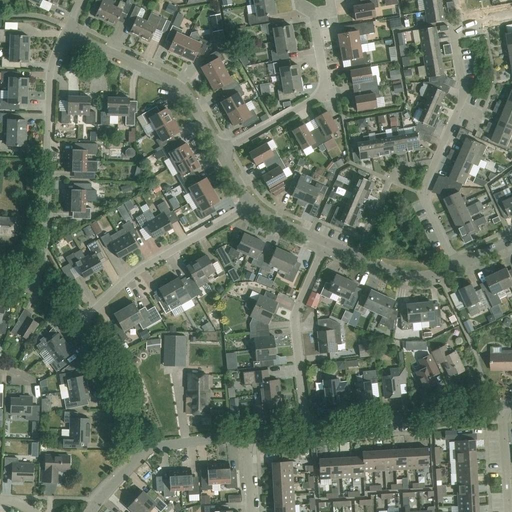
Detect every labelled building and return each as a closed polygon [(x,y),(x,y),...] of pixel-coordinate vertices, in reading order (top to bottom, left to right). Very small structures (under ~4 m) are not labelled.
[(94,17),(104,22),(112,6),(114,2),(109,0),(95,0),(95,2),(100,4),(94,17)] [(117,9),(112,6),(104,22),(115,27),(120,14),(126,16),(133,0),(126,0),(125,4),(120,2),(117,9)] [(376,0),(363,0),(364,5),(352,7),(355,21),(375,17),(373,9),(378,8),(376,0)] [(422,0),(425,12),(441,9),(439,0),(422,0)] [(272,2),(254,5),(255,13),(246,15),(248,25),(264,23),(263,17),(275,15),(272,2)] [(129,33),(139,38),(146,22),(140,20),(143,13),(143,10),(135,6),(129,18),(135,20),(129,33)] [(441,9),(425,12),(427,24),(443,21),(441,9)] [(147,23),(146,22),(139,38),(149,43),(155,30),(160,32),(166,21),(151,14),(147,23)] [(182,16),(177,14),(172,26),(178,29),(183,18),(182,17),(182,16)] [(223,30),(220,15),(209,17),(212,32),(223,30)] [(274,42),(293,39),(291,26),(279,28),(278,22),(265,24),(267,35),(273,34),(274,42)] [(337,35),(339,48),(359,45),(358,36),(373,34),(372,24),(366,25),(366,23),(348,26),(349,33),(337,35)] [(180,57),(188,39),(180,35),(182,31),(172,26),(166,38),(172,41),(167,51),(180,57)] [(418,30),(420,43),(437,40),(434,27),(418,30)] [(9,49),(28,50),(28,37),(16,37),(17,31),(0,30),(0,40),(9,41),(9,49)] [(415,31),(408,33),(410,41),(417,40),(415,31)] [(196,42),(188,39),(180,57),(192,63),(197,52),(203,55),(208,43),(198,38),(196,42)] [(224,39),(214,41),(214,47),(224,40),(224,39)] [(293,39),(274,42),(276,50),(270,51),(272,62),(284,60),(283,54),(295,52),(293,39)] [(439,52),(437,40),(420,43),(422,54),(439,52)] [(359,45),(339,48),(342,62),(353,60),(354,66),(367,64),(365,53),(361,53),(359,45)] [(28,50),(9,49),(9,58),(1,57),(1,68),(15,69),(16,63),(28,63),(28,50)] [(207,80),(224,70),(220,62),(224,60),(218,50),(207,56),(210,62),(200,68),(207,80)] [(424,66),(441,63),(439,52),(422,54),(424,66)] [(281,82),(300,78),(297,66),(286,68),(285,62),(272,64),(274,75),(280,74),(281,82)] [(443,75),(441,63),(424,66),(426,79),(439,76),(439,78),(437,82),(442,84),(445,77),(445,75),(443,75)] [(363,83),(364,89),(377,87),(375,76),(371,77),(369,68),(349,71),(352,85),(363,83)] [(224,70),(207,80),(213,92),(224,86),(227,92),(238,85),(233,75),(229,78),(224,70)] [(8,91),(27,92),(27,79),(15,79),(15,73),(0,72),(0,83),(8,83),(8,91)] [(302,91),(300,78),(281,82),(282,90),(277,91),(278,101),(291,99),(290,93),(302,91)] [(439,104),(444,93),(447,94),(450,87),(442,84),(437,82),(424,83),(419,92),(421,97),(423,98),(427,100),(427,99),(439,104)] [(238,85),(227,92),(230,97),(220,103),(226,115),(244,105),(240,97),(244,95),(238,85)] [(377,87),(364,89),(365,96),(354,98),(356,111),(376,108),(375,99),(379,98),(377,87)] [(387,97),(396,96),(396,88),(387,89),(387,97)] [(26,105),(27,92),(8,91),(8,100),(0,99),(0,110),(14,111),(14,105),(26,105)] [(70,115),(78,115),(78,97),(67,97),(67,112),(61,111),(61,124),(70,124),(70,115)] [(78,97),(78,115),(86,115),(85,125),(94,125),(95,112),(89,112),(89,98),(78,97)] [(117,116),(118,98),(107,98),(106,113),(100,113),(100,125),(109,126),(109,116),(117,116)] [(129,99),(118,98),(117,116),(125,117),(125,126),(134,126),(134,114),(128,113),(129,99)] [(255,100),(258,107),(263,105),(259,98),(255,100)] [(422,111),(438,117),(443,106),(439,104),(427,99),(427,100),(425,105),(419,103),(417,109),(422,111)] [(495,107),(511,114),(511,102),(508,101),(505,106),(497,103),(495,107)] [(248,112),(244,105),(226,115),(233,127),(243,121),(247,127),(258,120),(252,110),(248,112)] [(511,126),(511,114),(495,107),(493,112),(502,115),(499,121),(511,126)] [(155,131),(172,121),(166,109),(155,115),(152,109),(141,115),(147,125),(150,123),(155,131)] [(412,134),(416,133),(416,135),(418,135),(420,131),(432,136),(435,129),(433,128),(438,117),(422,111),(412,134)] [(315,133),(322,144),(323,144),(327,152),(336,147),(330,135),(337,130),(327,112),(314,118),(321,130),(315,133)] [(7,133),(25,134),(26,121),(14,121),(14,115),(0,114),(0,124),(7,125),(7,133)] [(155,140),(161,150),(172,144),(169,138),(179,132),(172,121),(155,131),(159,138),(155,140)] [(511,137),(511,134),(511,126),(499,121),(497,126),(489,122),(487,127),(511,137)] [(322,144),(315,133),(310,136),(303,125),(291,132),(302,150),(310,146),(312,150),(322,144)] [(395,154),(407,152),(404,135),(398,136),(396,127),(390,128),(392,137),(395,154)] [(511,137),(487,127),(485,132),(493,135),(491,141),(507,148),(511,137)] [(465,143),(462,148),(482,157),(487,147),(467,138),(469,132),(460,128),(456,139),(465,143)] [(404,135),(407,152),(419,150),(418,141),(421,141),(429,144),(432,136),(420,131),(418,135),(416,135),(416,133),(412,134),(404,135)] [(25,134),(7,133),(6,142),(0,141),(0,152),(13,152),(13,146),(25,147),(25,134)] [(379,134),(383,156),(395,154),(392,137),(386,138),(385,133),(379,134)] [(371,158),(383,156),(379,134),(374,135),(375,140),(369,141),(368,141),(371,158)] [(268,141),(265,135),(256,140),(260,146),(268,141)] [(359,160),(371,158),(368,141),(369,141),(368,136),(362,137),(363,142),(356,144),(359,160)] [(67,150),(66,161),(86,162),(86,155),(97,155),(97,144),(79,144),(79,151),(67,150)] [(170,158),(175,165),(192,155),(185,144),(175,149),(172,144),(161,150),(166,160),(170,158)] [(265,160),(268,165),(280,159),(274,149),(270,152),(266,144),(248,154),(255,166),(265,160)] [(449,154),(473,165),(473,164),(478,166),(481,159),(484,161),(485,158),(482,157),(462,148),(460,153),(451,149),(449,154)] [(456,162),(454,168),(469,175),(473,165),(449,154),(447,159),(456,162)] [(192,155),(175,165),(179,173),(175,175),(180,185),(192,179),(189,173),(199,167),(192,155)] [(283,161),(287,167),(291,164),(287,157),(283,161)] [(299,166),(311,171),(314,163),(303,158),(299,166)] [(280,159),(268,165),(272,171),(261,177),(268,189),(286,179),(281,171),(285,169),(280,159)] [(343,165),(340,160),(333,164),(336,170),(343,165)] [(97,162),(86,162),(66,161),(66,172),(79,172),(78,179),(94,180),(94,172),(96,172),(97,162)] [(136,175),(146,179),(150,170),(140,167),(136,175)] [(449,186),(461,188),(463,184),(464,185),(469,175),(454,168),(449,178),(452,180),(449,186)] [(295,204),(300,205),(308,186),(303,183),(305,178),(300,175),(299,177),(294,174),(286,192),(291,195),(291,196),(297,199),(295,204)] [(350,181),(348,186),(369,195),(374,184),(358,177),(355,184),(350,181)] [(192,179),(180,185),(186,195),(190,193),(194,200),(212,190),(205,178),(195,184),(192,179)] [(308,186),(300,205),(304,207),(306,203),(312,206),(313,204),(318,207),(327,188),(316,183),(314,188),(308,186)] [(65,190),(65,201),(85,202),(85,195),(90,195),(91,184),(78,184),(78,191),(65,190)] [(132,191),(130,184),(121,187),(123,194),(132,191)] [(161,190),(158,185),(152,188),(155,193),(161,190)] [(364,206),(369,195),(348,186),(346,191),(351,194),(349,199),(348,200),(364,206)] [(461,188),(449,186),(446,193),(442,194),(444,199),(449,209),(464,202),(464,203),(467,201),(465,197),(462,198),(459,192),(461,188)] [(218,202),(212,190),(194,200),(199,208),(195,210),(200,220),(212,214),(208,208),(218,202)] [(505,220),(511,216),(511,196),(511,195),(506,197),(503,191),(493,195),(505,220)] [(344,211),(359,217),(364,206),(348,200),(349,199),(343,197),(341,202),(346,205),(344,211)] [(141,198),(136,206),(142,210),(148,203),(141,198)] [(85,202),(65,201),(65,212),(78,212),(77,219),(90,220),(90,209),(85,209),(85,202)] [(154,218),(163,234),(172,228),(165,216),(170,213),(164,202),(156,206),(161,214),(154,218)] [(449,209),(453,219),(477,208),(475,204),(466,208),(464,203),(464,202),(449,209)] [(354,229),(359,217),(344,211),(336,207),(329,224),(337,228),(339,222),(354,229)] [(477,208),(453,219),(458,229),(484,217),(473,222),(470,216),(479,212),(477,208)] [(182,209),(177,212),(181,218),(186,215),(182,209)] [(330,214),(323,211),(320,219),(327,222),(330,214)] [(163,234),(154,218),(147,222),(142,214),(134,218),(141,229),(146,227),(153,239),(163,234)] [(484,217),(458,229),(465,244),(473,240),(470,236),(480,231),(478,226),(486,222),(484,217)] [(0,235),(13,236),(14,219),(0,218),(0,235)] [(104,222),(110,232),(117,228),(111,218),(104,222)] [(96,222),(90,225),(95,235),(102,232),(96,222)] [(126,234),(119,238),(128,254),(137,248),(130,235),(135,233),(129,222),(121,226),(126,234)] [(94,234),(89,226),(83,229),(88,238),(94,234)] [(128,254),(119,238),(116,233),(109,237),(107,234),(100,238),(106,249),(111,246),(118,259),(128,254)] [(239,253),(246,256),(254,239),(243,234),(238,244),(233,242),(227,255),(233,257),(237,259),(239,253)] [(250,265),(260,269),(265,256),(260,254),(264,244),(254,239),(246,256),(253,259),(250,265)] [(84,258),(93,273),(103,268),(95,255),(100,252),(94,241),(86,246),(91,254),(84,258)] [(271,267),(278,270),(286,253),(275,248),(271,258),(265,256),(260,269),(269,273),(271,267)] [(93,273),(84,258),(77,262),(73,253),(65,258),(71,269),(76,266),(83,279),(93,273)] [(297,258),(286,253),(278,270),(285,273),(282,279),(292,283),(297,270),(292,268),(297,258)] [(196,261),(205,277),(215,271),(219,277),(223,274),(216,262),(211,265),(206,255),(196,261)] [(208,283),(205,277),(196,261),(185,267),(191,277),(186,280),(189,285),(184,288),(178,278),(168,284),(180,306),(201,294),(198,289),(208,283)] [(233,267),(237,277),(243,274),(239,264),(233,267)] [(507,268),(496,273),(504,290),(511,287),(511,288),(511,278),(511,279),(507,268)] [(248,272),(245,279),(252,282),(255,276),(248,272)] [(497,293),(504,290),(496,273),(485,278),(490,289),(485,291),(493,308),(502,303),(497,293)] [(331,293),(338,297),(346,280),(335,275),(330,285),(325,283),(319,295),(321,296),(329,300),(331,293)] [(346,280),(338,297),(345,300),(342,306),(352,310),(357,297),(352,295),(356,284),(346,280)] [(168,284),(158,290),(163,299),(158,302),(165,314),(180,306),(168,284)] [(475,292),(472,285),(460,291),(468,308),(475,304),(479,312),(490,307),(481,289),(475,292)] [(294,291),(288,288),(285,294),(291,296),(294,291)] [(374,313),(382,296),(370,291),(367,298),(360,295),(353,311),(364,315),(366,310),(374,313)] [(246,303),(272,314),(277,303),(274,302),(277,297),(265,292),(263,297),(259,295),(256,301),(248,298),(246,303)] [(312,292),(306,305),(315,309),(321,296),(319,295),(312,292)] [(382,296),(374,313),(382,317),(378,324),(394,331),(397,312),(390,309),(394,301),(382,296)] [(418,304),(420,322),(428,321),(429,328),(441,327),(439,310),(432,310),(431,302),(418,304)] [(255,332),(268,331),(267,325),(272,314),(246,303),(244,307),(252,310),(249,317),(257,320),(255,326),(255,332)] [(133,304),(123,309),(133,326),(138,323),(142,330),(161,320),(154,307),(139,315),(133,304)] [(290,319),(294,311),(280,304),(275,312),(290,319)] [(412,323),(420,322),(418,304),(405,305),(406,313),(399,314),(401,331),(412,329),(412,323)] [(133,326),(123,309),(113,315),(120,326),(115,329),(122,341),(127,338),(124,334),(129,331),(127,329),(133,326)] [(30,314),(23,310),(17,320),(18,321),(10,333),(16,337),(18,334),(27,340),(25,342),(26,343),(37,324),(27,318),(30,314)] [(338,324),(327,319),(327,325),(328,331),(317,332),(319,353),(336,352),(335,344),(340,344),(339,330),(340,330),(339,324),(338,324)] [(467,336),(476,332),(472,320),(462,324),(467,336)] [(213,328),(208,323),(203,327),(209,332),(213,328)] [(268,331),(255,332),(256,332),(249,333),(250,339),(253,339),(254,350),(274,348),(273,336),(269,337),(268,331)] [(45,349),(50,355),(66,343),(58,333),(49,341),(45,336),(34,344),(41,352),(45,349)] [(164,337),(163,367),(185,367),(186,337),(164,337)] [(369,346),(374,357),(390,350),(385,339),(369,346)] [(163,341),(151,340),(151,349),(163,349),(163,341)] [(73,352),(66,343),(50,355),(54,360),(49,364),(56,372),(67,364),(63,359),(73,352)] [(274,348),(254,350),(256,362),(252,362),(253,368),(273,366),(273,360),(276,360),(274,348)] [(445,357),(440,348),(431,353),(436,364),(442,362),(449,376),(456,373),(457,374),(464,371),(455,352),(445,357)] [(511,350),(510,351),(510,355),(491,355),(491,370),(511,369),(511,350)] [(417,375),(413,377),(415,381),(419,379),(424,390),(436,384),(431,375),(437,373),(429,356),(419,361),(423,370),(416,373),(417,375)] [(405,383),(404,369),(390,370),(390,376),(382,377),(385,399),(399,397),(398,384),(405,383)] [(259,396),(280,394),(278,380),(268,382),(267,371),(243,373),(244,385),(252,385),(252,387),(253,388),(258,388),(259,396)] [(377,383),(375,371),(362,372),(363,383),(355,384),(357,402),(372,400),(370,384),(377,383)] [(66,384),(67,391),(87,387),(85,376),(73,378),(72,372),(58,375),(60,385),(66,384)] [(207,375),(188,375),(187,390),(186,390),(186,414),(207,415),(208,391),(206,391),(207,375)] [(339,383),(338,380),(322,381),(325,405),(338,404),(337,398),(348,397),(347,382),(339,383)] [(87,387),(67,391),(69,398),(63,399),(65,410),(78,407),(77,401),(89,399),(87,387)] [(281,406),(280,394),(259,396),(260,405),(254,406),(255,418),(269,417),(268,408),(281,406)] [(31,398),(24,397),(24,399),(10,399),(10,415),(25,415),(25,420),(38,421),(38,407),(31,406),(31,398)] [(42,399),(42,413),(51,411),(49,398),(42,399)] [(69,430),(89,431),(89,419),(77,419),(77,413),(64,412),(63,423),(69,423),(69,430)] [(88,442),(89,431),(69,430),(69,437),(63,437),(63,448),(76,448),(76,442),(88,442)] [(455,453),(475,452),(474,440),(454,441),(455,453)] [(439,449),(438,448),(434,448),(434,460),(439,460),(439,453),(442,453),(442,449),(439,449)] [(417,469),(416,449),(405,450),(406,470),(417,469)] [(416,449),(417,469),(428,468),(427,449),(416,449)] [(405,450),(394,451),(395,470),(406,470),(405,450)] [(384,471),(383,451),(373,452),(374,472),(384,471)] [(395,470),(394,451),(383,451),(384,471),(395,470)] [(352,478),(363,477),(362,452),(361,453),(362,457),(351,458),(352,478)] [(373,452),(362,452),(363,477),(363,472),(374,472),(373,452)] [(475,463),(475,452),(455,453),(455,464),(475,463)] [(69,456),(45,456),(44,471),(45,471),(45,483),(56,483),(57,471),(69,471),(69,456)] [(17,459),(4,458),(4,472),(11,473),(11,482),(19,482),(19,480),(32,480),(33,464),(17,464),(17,459)] [(352,478),(351,458),(340,459),(341,478),(352,478)] [(319,480),(330,479),(329,459),(318,460),(319,480)] [(340,459),(329,459),(330,479),(341,478),(340,459)] [(272,474),(296,473),(296,469),(292,469),(291,462),(271,463),(272,474)] [(476,473),(475,463),(455,464),(456,474),(476,473)] [(228,464),(217,465),(219,485),(226,484),(226,489),(237,488),(235,471),(229,472),(228,464)] [(219,491),(219,485),(217,465),(206,465),(207,478),(200,478),(201,491),(212,490),(212,492),(219,491)] [(173,491),(181,491),(179,471),(168,472),(169,485),(162,485),(163,497),(174,496),(173,491)] [(190,471),(179,471),(181,491),(188,491),(188,496),(198,495),(198,483),(191,483),(190,471)] [(272,474),(273,485),(292,484),(292,473),(296,473),(272,474)] [(457,485),(476,484),(476,473),(456,474),(457,485)] [(57,495),(57,484),(46,484),(46,495),(57,495)] [(273,485),(273,496),(293,495),(292,484),(273,485)] [(477,495),(476,484),(457,485),(457,496),(477,495)] [(445,496),(444,490),(436,491),(437,503),(442,503),(441,497),(445,496)] [(134,499),(147,511),(148,511),(153,507),(159,511),(160,511),(166,506),(157,498),(153,502),(142,492),(135,499),(134,499)] [(294,505),(293,495),(273,496),(274,507),(294,505)] [(458,507),(477,506),(477,495),(457,496),(458,507)] [(147,511),(134,499),(133,500),(134,501),(127,508),(131,511),(147,511)]
